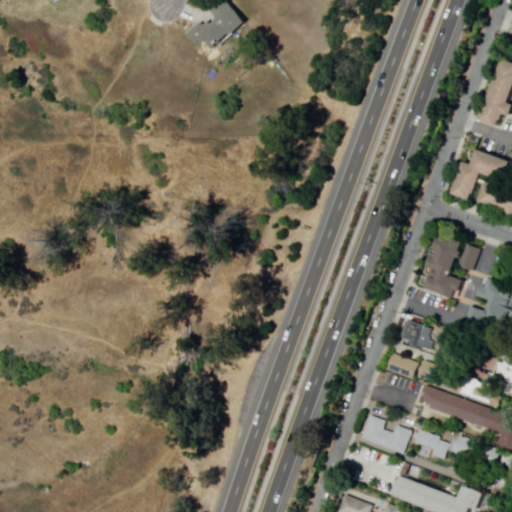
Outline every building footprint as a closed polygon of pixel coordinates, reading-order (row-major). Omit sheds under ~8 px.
[(223,0),(227,0),(251,25),(236,39),(234,36),(218,51),(211,44),(208,47),(204,42),(201,45),(192,36),(205,24),(208,27),(214,22),(217,26),(222,21),(212,10),(223,0)] [(508,60),(511,61),(511,116),(508,115),(503,128),(484,120),(508,60)] [(382,82),(375,79),(364,108),(371,111),(382,82)] [(470,164),(477,166),(483,151),(511,162),(511,174),(508,184),(486,175),(475,202),(457,195),(470,164)] [(490,185),(511,193),(511,214),(483,203),(490,185)] [(436,271),(437,270),(434,269),(438,258),(436,257),(439,250),(440,250),(445,237),(458,241),(468,245),(465,254),(468,255),(465,261),(463,260),(455,279),(469,284),(465,295),(461,294),(457,302),(429,292),(436,271)] [(485,252),(477,274),(463,269),(471,247),(485,252)] [(511,327),(510,332),(497,326),(495,329),(486,325),(495,303),(482,298),(486,286),(489,280),(493,281),(494,279),(511,286),(511,327)] [(479,336),(465,331),(473,307),(487,313),(479,336)] [(433,352),(421,347),(420,350),(412,347),(414,344),(404,340),(410,324),(412,324),(413,322),(434,330),(431,339),(433,340),(432,342),(436,343),(433,352)] [(457,360),(445,357),(450,340),(462,344),(457,360)] [(416,381),(414,381),(414,379),(391,371),(397,354),(423,364),(416,381)] [(511,394),(502,394),(502,390),(498,390),(498,387),(498,371),(501,371),(501,360),(511,360),(511,394)] [(447,388),(444,387),(445,386),(422,377),(428,362),(453,371),(449,383),(447,388)] [(448,390),(450,383),(457,386),(458,382),(464,384),(467,377),(480,382),(479,385),(489,389),(490,385),(496,388),(496,389),(498,390),(496,395),(504,398),(501,408),(457,392),(456,393),(448,390)] [(511,450),(498,445),(502,435),(432,409),(433,406),(427,403),(429,398),(425,397),(429,387),(511,418),(511,450)] [(389,423),(387,428),(387,431),(396,435),(398,432),(400,427),(417,433),(408,456),(365,440),(374,417),(389,423)] [(413,419),(425,423),(422,432),(410,428),(413,419)] [(422,432),(443,439),(442,441),(454,446),(451,452),(447,461),(436,456),(434,460),(422,456),(426,447),(418,444),(422,432)] [(462,436),(502,452),(496,469),(451,452),(454,446),(456,440),(459,441),(460,438),(462,436)] [(355,445),(360,447),(357,453),(352,451),(355,445)] [(240,482),(247,450),(236,447),(229,480),(240,482)] [(511,455),(511,486),(509,494),(493,488),(506,453),(511,455)] [(467,488),(487,495),(480,511),(475,511),(473,511),(472,511),(437,511),(397,497),(404,477),(463,499),(467,488)] [(342,511),(349,497),(377,507),(375,511),(342,511)]
